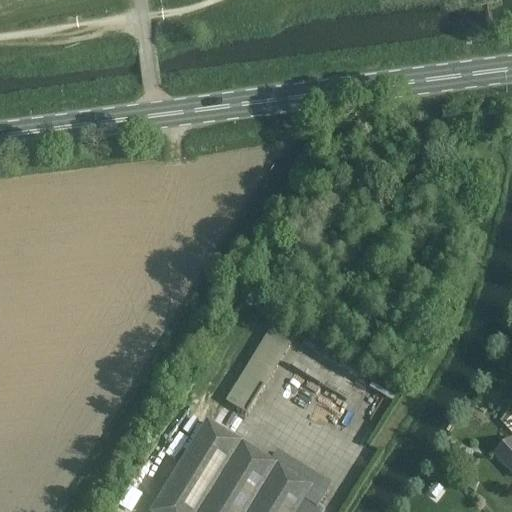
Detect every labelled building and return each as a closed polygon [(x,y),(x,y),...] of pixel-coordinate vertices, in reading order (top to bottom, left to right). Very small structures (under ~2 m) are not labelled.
[(226,404),(249,417),(291,347),(269,334),(226,404)] [(314,347),(282,401),(296,409),(315,377),(324,382),(337,360),(314,347)] [(370,396),(362,409),(382,421),(390,408),(370,396)] [(504,451),(511,444),(511,432),(509,429),(508,430),(501,421),(488,432),(504,451)] [(299,511),(314,489),(208,423),(153,511),(299,511)] [(467,479),(464,487),(475,492),(478,484),(467,479)]
